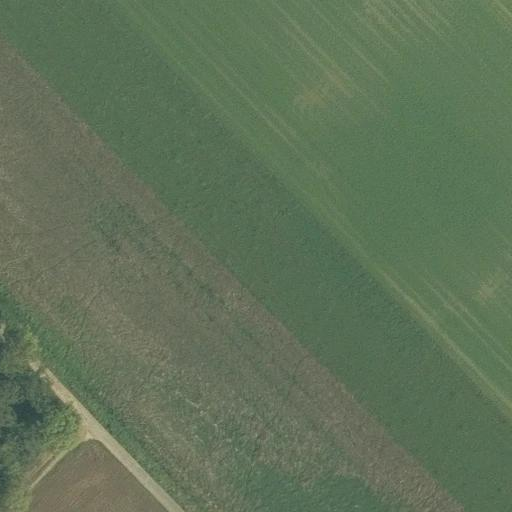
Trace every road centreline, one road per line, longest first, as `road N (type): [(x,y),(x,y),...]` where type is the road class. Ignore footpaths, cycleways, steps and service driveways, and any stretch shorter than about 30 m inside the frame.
road 1 (track): [(176,511),(0,332)]
road 2 (track): [(89,421),(1,511)]
